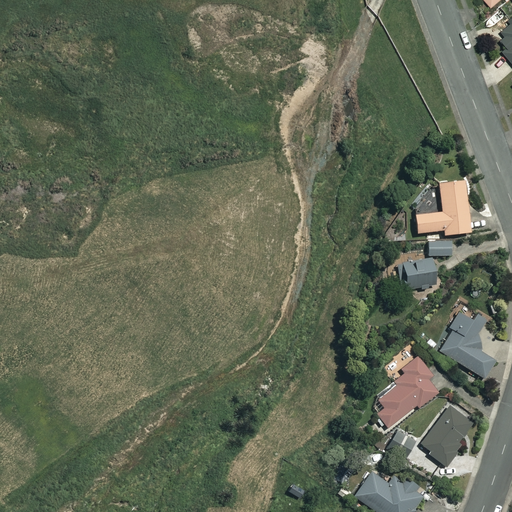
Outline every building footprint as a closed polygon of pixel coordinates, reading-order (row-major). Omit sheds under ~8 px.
[(483,0),(491,8),(500,0),(483,0)] [(511,20),(499,31),(504,38),(501,41),(507,48),(502,52),(511,63),(511,20)] [(468,234),(463,182),(437,185),(440,213),(414,216),(415,234),(442,232),(443,237),(468,234)] [(451,256),(451,243),(427,243),(428,256),(451,256)] [(399,291),(419,288),(419,291),(426,290),(426,288),(435,286),(431,260),(396,264),(399,291)] [(457,314),(448,329),(452,331),(439,351),(484,380),(495,362),(480,353),(477,333),(484,322),(476,317),(472,323),(457,314)] [(431,380),(434,378),(417,357),(400,370),(404,374),(393,382),(396,386),(377,401),(384,409),(376,415),(387,429),(416,405),(418,408),(439,390),(431,380)] [(473,425),(447,407),(420,446),(429,452),(427,455),(444,466),(473,425)] [(391,488),(371,473),(354,497),(374,511),(412,511),(421,498),(414,492),(417,488),(399,476),(391,488)]
